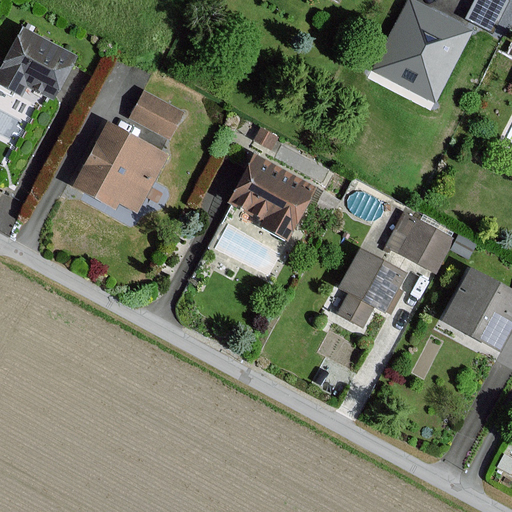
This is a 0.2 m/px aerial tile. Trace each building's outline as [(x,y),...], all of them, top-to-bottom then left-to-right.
[(470,0),(464,13),(494,27),(506,0),(470,0)] [(470,30),(410,1),(375,70),(436,99),(470,30)] [(74,57),(25,30),(0,74),(0,81),(22,93),(28,82),(53,95),(74,57)] [(183,113),(144,93),(132,117),(170,137),(183,113)] [(167,156),(110,125),(77,185),(116,207),(120,200),(137,209),(167,156)] [(280,140),(262,132),(256,146),(274,154),(280,140)] [(319,191),(254,158),(230,206),(264,224),(261,230),(291,245),(319,191)] [(451,240),(403,214),(385,246),(434,272),(451,240)] [(407,277),(359,252),(338,292),(349,298),(339,317),(365,330),(376,309),(392,318),(403,297),(398,294),(407,277)] [(511,334),(511,293),(468,270),(442,320),(502,352),(511,334)]
